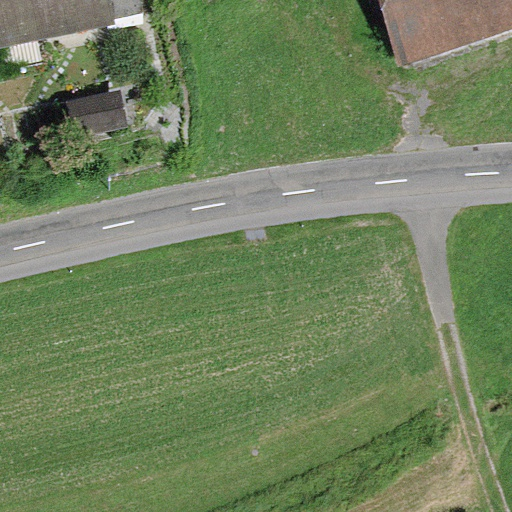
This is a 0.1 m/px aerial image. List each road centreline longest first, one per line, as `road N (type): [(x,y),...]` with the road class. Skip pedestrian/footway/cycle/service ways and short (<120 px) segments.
road 1 (secondary): [(511,171),(235,202),(0,251)]
road 2 (track): [(419,179),(446,325),(501,511)]
